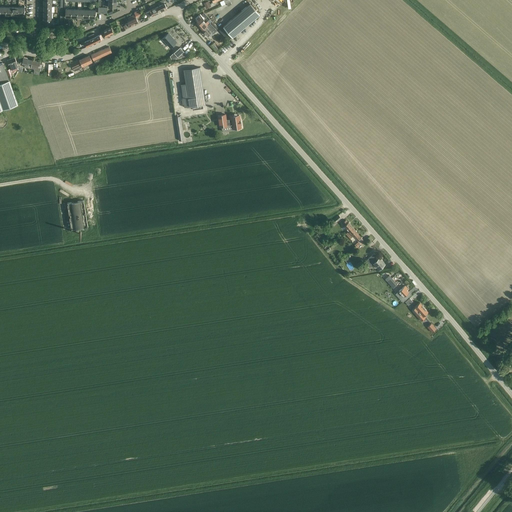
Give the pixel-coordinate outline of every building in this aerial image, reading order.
[(161,0),(155,3),(157,7),(159,12),(167,9),(166,7),(168,6),(166,3),(165,4),(162,0),(161,0)] [(149,10),(146,12),(148,17),(152,15),(152,16),(159,13),(159,12),(157,7),(155,3),(154,1),(153,1),(150,2),(148,3),(150,7),(149,8),(150,10),(149,10)] [(223,26),(219,29),(228,40),(232,37),(259,14),(250,3),(242,10),(223,26)] [(200,14),(195,19),(197,22),(198,22),(199,24),(198,25),(199,26),(202,30),(209,24),(208,23),(207,21),(206,22),(204,24),(201,21),(204,19),(200,14)] [(127,28),(138,23),(134,15),(129,18),(130,19),(127,21),(128,23),(126,24),(124,25),(125,27),(126,26),(127,28)] [(209,24),(202,30),(207,36),(211,33),(213,34),(217,30),(210,23),(209,24)] [(106,36),(114,33),(111,27),(103,31),(106,36)] [(168,32),(162,39),(170,48),(177,42),(168,32)] [(87,46),(102,39),(101,39),(103,38),(101,34),(85,41),(87,46)] [(103,61),(101,56),(111,52),(109,47),(91,55),(93,60),(94,60),(96,64),(103,61)] [(180,47),(170,56),(172,60),(187,56),(180,47)] [(80,60),(83,67),(91,63),(91,64),(93,64),(89,55),(79,60),(80,60)] [(11,69),(18,66),(16,62),(14,57),(7,60),(11,69)] [(30,65),(31,60),(23,58),(22,63),(25,64),(24,67),(28,68),(29,65),(30,65)] [(31,60),(30,65),(31,66),(31,68),(34,68),(34,70),(40,71),(41,65),(39,64),(40,62),(31,60)] [(80,68),(83,67),(80,60),(71,64),(73,68),(75,71),(80,69),(80,68)] [(6,71),(0,74),(0,82),(9,79),(7,72),(6,71)] [(205,104),(200,72),(184,74),(189,107),(205,104)] [(0,109),(18,103),(9,79),(0,82),(0,109)] [(225,114),(218,115),(220,127),(221,126),(227,126),(227,125),(232,124),(233,129),(241,127),(239,115),(230,116),(230,119),(226,120),(225,114)] [(180,116),(175,117),(178,140),(184,139),(180,116)] [(83,200),(67,203),(71,229),(88,227),(83,200)] [(338,215),(331,221),(334,224),(341,218),(338,215)] [(350,238),(353,236),(357,240),(358,241),(354,245),(357,248),(364,241),(361,237),(360,237),(356,232),(357,232),(348,221),(347,222),(346,220),(343,222),(343,223),(342,224),(349,231),(346,233),(350,238)] [(370,266),(374,263),(379,269),(385,263),(380,258),(379,259),(377,258),(377,257),(374,253),(365,261),(370,266)] [(387,276),(385,278),(393,288),(396,286),(397,285),(389,275),(387,276)] [(407,288),(405,285),(399,291),(403,296),(408,291),(406,289),(407,288)] [(414,307),(416,310),(414,312),(421,321),(426,317),(424,315),(428,312),(420,302),(414,307)] [(432,332),(436,328),(431,323),(427,327),(432,332)]
